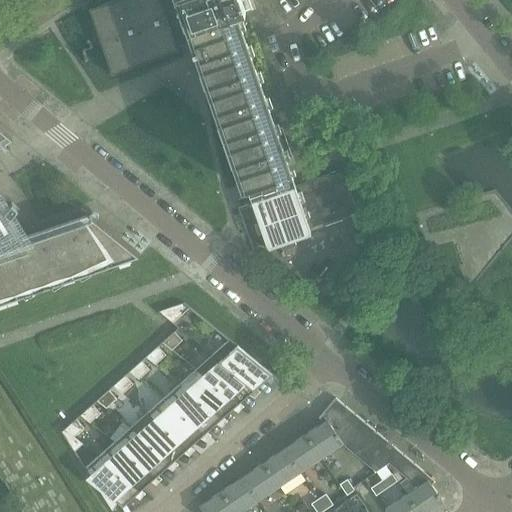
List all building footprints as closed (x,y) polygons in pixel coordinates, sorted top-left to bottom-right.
[(295,186),(294,182),(293,182),(291,175),(236,16),(244,13),(245,14),(246,14),(245,13),(252,10),(252,12),(253,11),(249,0),(244,0),(241,1),(241,0),(176,0),(173,1),(164,4),(163,4),(162,0),(128,0),(92,13),(91,11),(91,10),(91,9),(89,10),(95,26),(112,75),(180,52),(177,43),(178,42),(177,42),(183,40),(190,38),(199,65),(242,190),(243,189),(244,191),(246,197),(249,196),(252,204),(238,209),(253,251),(267,246),(268,250),(311,235),(310,232),(358,215),(347,182),(345,182),(341,170),(311,181),(310,179),(305,181),(300,182),(300,188),(296,190),(295,186)] [(22,239),(11,221),(20,210),(12,204),(5,212),(0,203),(0,148),(12,141),(13,141),(0,130),(0,305),(134,259),(139,258),(139,257),(87,215),(86,216),(87,217),(22,239)] [(184,304),(159,312),(173,324),(190,308),(184,303),(184,304)] [(175,332),(162,343),(172,351),(183,341),(175,332)] [(230,340),(212,356),(249,386),(250,384),(256,389),(265,381),(271,384),(275,379),(276,379),(277,378),(272,375),(273,374),(238,346),(237,346),(230,340)] [(158,347),(146,358),(156,365),(166,356),(158,347)] [(260,392),(256,389),(250,384),(249,386),(212,356),(196,370),(233,400),(234,399),(240,403),(249,395),(255,399),(259,394),(260,392)] [(142,361),(130,372),(139,380),(140,379),(150,370),(142,361)] [(196,370),(180,385),(217,415),(217,413),(223,418),(233,410),(239,413),(243,408),(244,407),(240,403),(234,399),(233,400),(196,370)] [(125,376),(113,387),(123,394),(133,385),(125,376)] [(180,385),(163,399),(200,429),(201,428),(207,432),(216,424),(222,428),(226,423),(228,421),(223,418),(217,413),(217,415),(180,385)] [(109,390),(97,401),(107,409),(117,399),(109,390)] [(211,436),(207,432),(201,428),(200,429),(163,399),(147,414),(184,444),(185,442),(191,447),(200,439),(206,442),(210,437),(210,438),(211,436)] [(342,445),(375,472),(374,473),(375,473),(389,464),(418,487),(428,481),(431,486),(432,485),(434,482),(434,483),(435,482),(425,474),(336,400),(320,420),(323,424),(327,421),(342,445)] [(93,405),(81,415),(90,423),(101,414),(93,405)] [(147,414),(131,428),(168,458),(168,457),(174,462),(184,453),(189,457),(193,452),(194,452),(195,451),(191,447),(185,442),(184,444),(147,414)] [(77,419),(65,430),(75,437),(85,428),(77,419)] [(323,424),(306,435),(322,459),(342,445),(327,421),(323,424)] [(131,428),(114,443),(151,473),(152,471),(158,476),(167,468),(173,471),(177,466),(177,467),(179,465),(174,462),(168,457),(168,458),(131,428)] [(65,430),(62,432),(75,452),(83,444),(75,437),(65,430)] [(306,435),(285,449),(300,473),(322,459),(306,435)] [(162,480),(158,476),(152,471),(151,473),(114,443),(98,457),(135,487),(136,486),(142,491),(151,482),(157,486),(161,481),(162,480)] [(285,449),(264,464),(279,487),(300,473),(285,449)] [(85,469),(90,477),(88,479),(96,486),(112,511),(114,510),(118,503),(123,507),(134,497),(140,501),(144,496),(145,496),(146,494),(142,491),(136,486),(135,487),(98,457),(85,469)] [(264,464),(243,478),(258,501),(279,487),(264,464)] [(381,482),(387,489),(397,482),(392,474),(381,482)] [(243,478),(222,492),(234,511),(242,511),(258,501),(243,478)] [(347,480),(340,485),(347,496),(355,491),(347,480)] [(418,487),(406,495),(418,511),(431,511),(444,503),(440,498),(441,498),(438,494),(438,495),(432,485),(431,486),(428,481),(418,487)] [(381,482),(371,489),(376,496),(387,489),(381,482)] [(200,507),(203,511),(234,511),(222,492),(200,507)] [(319,500),(326,510),(333,505),(326,495),(319,500)] [(385,510),(386,511),(418,511),(406,495),(385,510)] [(319,500),(312,504),(316,511),(323,511),(326,510),(319,500)]
